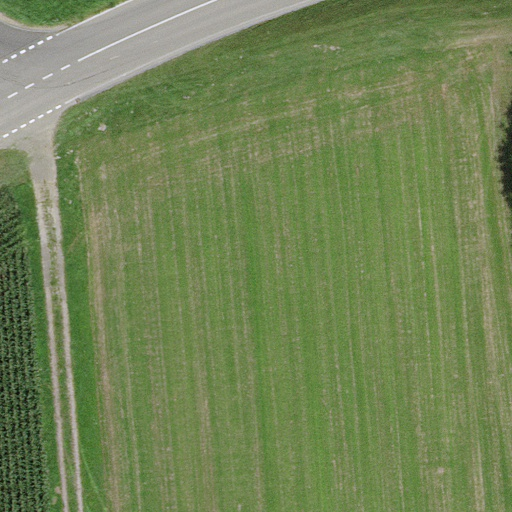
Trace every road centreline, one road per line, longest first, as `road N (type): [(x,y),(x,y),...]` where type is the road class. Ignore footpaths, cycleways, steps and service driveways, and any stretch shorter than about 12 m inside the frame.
road 1 (track): [(0,80),(42,161),(73,511)]
road 2 (tertiary): [(0,107),(228,0)]
